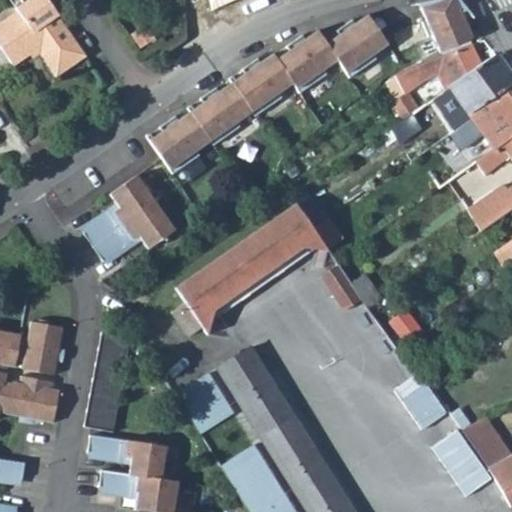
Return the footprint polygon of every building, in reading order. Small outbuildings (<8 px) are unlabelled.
[(46,0),(21,0),(11,8),(12,10),(0,18),(0,50),(10,64),(34,47),(42,58),(53,74),(83,53),(72,37),(64,24),(46,0)] [(209,0),(212,11),(238,0),(209,0)] [(441,0),(419,5),(425,21),(419,24),(426,40),(432,37),(438,52),(470,39),(460,14),(468,10),(465,3),(460,0),(441,0)] [(146,139),(160,159),(173,177),(197,159),(195,156),(210,145),(213,149),(239,131),(236,126),(251,115),(255,120),(281,102),(278,97),(293,86),(300,96),(327,78),(324,73),(338,63),(350,80),(377,61),(374,57),(388,47),(367,18),(354,27),(345,33),(343,30),(335,35),(337,39),(330,43),(328,41),(325,44),(317,34),(305,43),(295,50),(292,45),(285,49),(288,54),(280,60),(276,55),(260,67),(249,74),(246,69),(240,73),(243,77),(234,83),(231,80),(227,83),(231,86),(218,95),(208,102),(206,99),(199,103),(201,107),(195,112),(192,108),(187,112),(190,115),(177,124),(167,131),(164,126),(157,132),(160,136),(152,141),(149,137),(146,139)] [(343,30),(345,33),(354,27),(352,23),(343,30)] [(292,45),(295,50),(305,43),(302,38),(292,45)] [(395,74),(400,84),(404,91),(407,89),(423,79),(436,74),(444,85),(481,60),(472,42),(408,67),(395,74)] [(389,126),(400,143),(437,118),(436,115),(457,100),(464,111),(455,118),(460,124),(469,117),(467,113),(511,79),(511,77),(492,53),(481,60),(444,85),(446,88),(418,107),(402,117),(389,126)] [(246,69),(249,74),(260,67),(256,62),(246,69)] [(395,74),(385,81),(390,91),(400,84),(395,74)] [(438,186),(473,160),(511,132),(511,79),(467,113),(469,117),(483,138),(452,161),(427,167),(438,186)] [(392,100),(402,117),(418,107),(407,89),(404,91),(392,100)] [(206,99),(208,102),(218,95),(216,91),(206,99)] [(164,126),(167,131),(177,124),(174,119),(164,126)] [(379,133),(390,150),(400,143),(389,126),(379,133)] [(511,132),(473,160),(483,174),(510,155),(511,158),(511,183),(508,188),(511,194),(511,132)] [(288,193),(295,202),(311,226),(333,211),(321,193),(329,187),(319,173),(288,193)] [(81,231),(91,246),(100,260),(135,237),(139,242),(145,252),(173,233),(136,176),(107,195),(112,202),(116,207),(81,231)] [(466,206),(477,227),(511,202),(511,194),(508,188),(466,206)] [(77,225),(81,231),(116,207),(112,202),(92,216),(77,225)] [(188,301),(205,326),(219,316),(212,307),(316,233),(311,226),(295,202),(190,278),(201,292),(188,301)] [(100,260),(104,266),(118,257),(139,242),(135,237),(100,260)] [(502,265),(511,257),(511,238),(493,251),(502,265)] [(496,274),(504,284),(511,278),(511,257),(502,265),(504,268),(496,274)] [(344,307),(360,295),(350,281),(336,262),(320,273),(344,307)] [(360,295),(366,305),(377,297),(380,295),(364,272),(350,281),(360,295)] [(366,305),(377,319),(387,312),(377,297),(366,305)] [(0,403),(5,404),(3,415),(51,422),(57,391),(50,389),(51,382),(18,376),(17,384),(8,383),(6,392),(0,391),(0,386),(2,374),(0,373),(0,365),(11,368),(12,362),(21,363),(20,369),(53,375),(60,327),(28,320),(25,335),(24,343),(16,341),(18,334),(0,330),(0,403)] [(83,428),(110,432),(114,417),(130,336),(101,331),(98,346),(89,397),(86,412),(83,428)] [(16,341),(24,343),(25,335),(18,334),(16,341)] [(229,384),(308,511),(355,511),(250,345),(217,365),(229,384)] [(175,392),(198,429),(230,408),(207,372),(175,392)] [(460,427),(486,465),(509,452),(483,414),(460,427)] [(175,511),(178,495),(173,494),(175,480),(157,477),(162,445),(88,434),(85,453),(102,455),(127,459),(126,466),(125,473),(100,469),(98,486),(121,490),(135,492),(134,500),(140,500),(139,511),(148,511),(175,511)] [(294,511),(254,446),(221,466),(249,511),(294,511)] [(511,501),(511,450),(509,452),(486,465),(508,504),(511,501)] [(101,462),(126,466),(127,459),(102,455),(101,462)] [(0,511),(9,511),(0,510),(0,477),(18,480),(21,463),(0,459),(0,511)] [(0,483),(18,487),(18,480),(0,477),(0,483)] [(120,497),(134,500),(135,492),(121,490),(120,497)] [(0,510),(9,511),(13,511),(14,505),(0,503),(0,510)]
